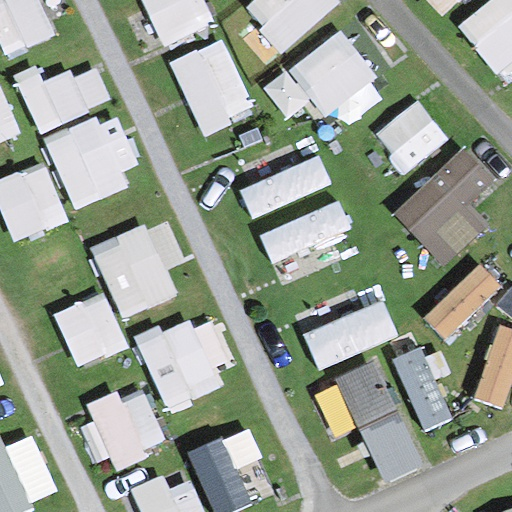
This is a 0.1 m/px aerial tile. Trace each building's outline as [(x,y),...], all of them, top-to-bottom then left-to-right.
[(0,0),(0,42),(2,50),(54,35),(43,0),(0,0)] [(148,0),(163,41),(215,22),(206,0),(148,0)] [(284,47),(340,2),(338,0),(249,0),(248,2),(284,47)] [(511,0),(488,0),(460,23),(499,72),(511,61),(511,0)] [(343,24),(268,86),(302,126),(376,64),(343,24)] [(230,35),(175,53),(202,132),(256,113),(230,35)] [(37,125),(113,100),(98,55),(22,80),(37,125)] [(0,141),(24,131),(0,76),(0,141)] [(376,131),(407,170),(451,135),(421,96),(376,131)] [(122,110),(50,134),(71,199),(143,175),(122,110)] [(445,264),(491,222),(469,199),(495,175),(466,143),(394,209),(445,264)] [(322,154),(240,187),(251,213),(332,180),(322,154)] [(46,157),(0,174),(0,199),(15,239),(70,217),(46,157)] [(344,199),(262,227),(273,258),(354,230),(344,199)] [(95,246),(120,315),(180,293),(155,224),(95,246)] [(452,338),(509,287),(485,260),(428,312),(452,338)] [(56,311),(82,365),(130,342),(103,288),(56,311)] [(306,329),(321,366),(403,334),(388,297),(306,329)] [(166,406),(221,387),(198,317),(142,335),(166,406)] [(511,323),(500,320),(475,397),(510,408),(511,400),(511,323)] [(424,339),(396,350),(426,429),(455,418),(424,339)] [(377,359),(338,377),(361,424),(350,429),(377,486),(426,464),(377,359)] [(145,382),(91,406),(118,466),(171,443),(145,382)] [(218,511),(227,511),(254,501),(240,466),(266,455),(252,422),(191,447),(218,511)] [(0,511),(26,511),(39,506),(0,427),(0,511)] [(140,511),(209,511),(188,467),(132,493),(140,511)]
